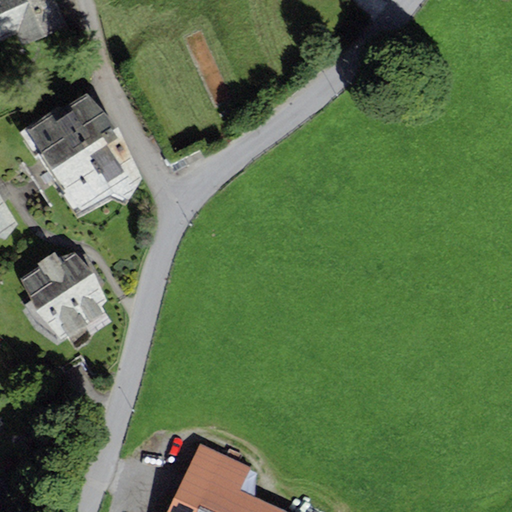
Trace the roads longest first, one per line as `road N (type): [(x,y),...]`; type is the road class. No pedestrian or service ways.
road 1 (residential): [(83,511),(180,207)]
road 2 (residential): [(180,207),(209,174),(343,76),(405,0)]
road 3 (residential): [(85,0),(102,78),(158,184),(180,207)]
